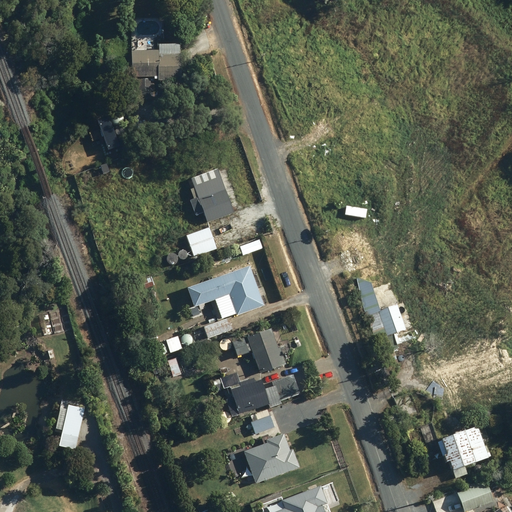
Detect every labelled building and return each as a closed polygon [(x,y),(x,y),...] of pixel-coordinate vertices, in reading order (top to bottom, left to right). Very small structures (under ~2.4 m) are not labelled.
[(158,53),(131,53),(131,79),(134,79),(135,100),(153,100),(153,82),(157,81),(157,83),(179,82),(178,47),(158,47),(158,53)] [(184,94),(185,92),(185,91),(184,89),(183,88),(181,87),(180,87),(178,87),(177,88),(176,89),(175,90),(175,92),(175,94),(176,95),(177,96),(179,97),(180,97),(182,96),(183,95),(184,94)] [(174,97),(174,95),(174,94),(173,92),(172,91),(171,90),(169,90),(168,90),(166,91),(165,92),(164,94),(164,95),(164,97),(165,98),(167,99),(168,100),(170,100),(171,99),(173,98),(174,97)] [(158,103),(129,109),(133,131),(126,132),(127,142),(164,135),(158,103)] [(322,119),(315,122),(319,136),(326,134),(322,119)] [(193,198),(189,199),(194,214),(203,211),(207,221),(232,212),(216,168),(190,177),(193,187),(190,188),(193,198)] [(186,237),(191,251),(187,252),(189,258),(216,248),(208,227),(181,237),(182,239),(186,237)] [(178,240),(172,243),(176,251),(182,249),(178,240)] [(187,257),(188,256),(188,254),(187,252),(186,251),(185,250),(183,250),(181,250),(180,251),(179,252),(178,254),(178,255),(178,257),(179,258),(180,260),(182,260),(184,260),(185,260),(187,259),(187,257)] [(177,262),(177,260),(177,258),(176,257),(175,256),(174,255),(172,255),(171,255),(169,256),(168,257),(167,258),(167,260),(167,261),(168,263),(170,264),(171,265),(173,265),(174,264),(176,263),(177,262)] [(248,264),(185,287),(192,306),(228,293),(236,314),(263,304),(248,264)] [(356,280),(358,284),(355,285),(358,294),(360,294),(360,300),(375,342),(414,328),(405,304),(408,303),(405,297),(402,298),(400,294),(397,295),(398,300),(397,300),(398,304),(380,311),(370,285),(358,280),(356,280)] [(466,318),(470,326),(481,321),(485,330),(495,326),(488,308),(466,318)] [(227,317),(203,326),(207,337),(231,328),(227,317)] [(269,327),(246,336),(249,342),(245,344),(242,337),(231,341),(236,355),(247,351),(247,350),(251,349),(260,372),(284,362),(278,347),(277,348),(269,327)] [(176,335),(165,339),(169,352),(180,348),(176,335)] [(174,357),(167,360),(173,376),(180,373),(174,357)] [(227,374),(213,379),(216,388),(230,383),(227,374)] [(271,381),(273,385),(263,388),(260,379),(254,381),(253,377),(228,385),(232,396),(225,399),(231,416),(299,393),(293,374),(271,381)] [(408,395),(393,399),(402,421),(425,413),(422,405),(418,407),(415,400),(408,395)] [(91,420),(83,418),(85,407),(78,406),(79,399),(69,397),(59,447),(76,451),(80,432),(88,434),(91,420)] [(275,428),(270,416),(251,423),(256,435),(275,428)] [(445,458),(442,458),(445,465),(447,464),(451,474),(472,467),(472,466),(487,460),(476,430),(440,443),(445,458)] [(266,440),(265,446),(245,454),(256,484),(265,481),(301,468),(295,452),(292,452),(290,449),(285,434),(266,440)] [(284,507),(272,511),(322,511),(320,505),(326,502),(319,485),(281,500),(284,507)] [(485,485),(457,495),(463,511),(469,511),(492,504),(485,485)]
